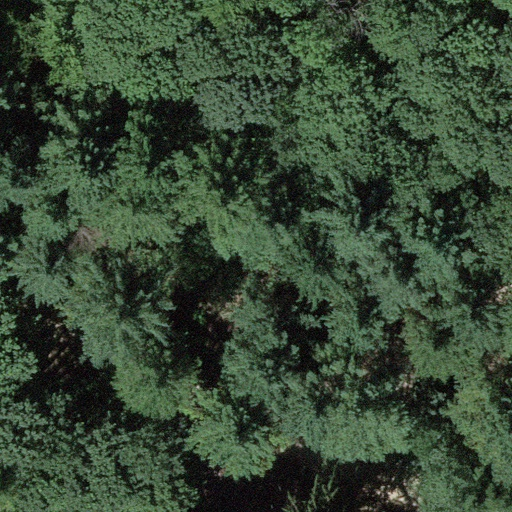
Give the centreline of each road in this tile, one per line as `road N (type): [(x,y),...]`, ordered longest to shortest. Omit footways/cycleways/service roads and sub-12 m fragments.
road 1 (track): [(460,511),(73,331)]
road 2 (track): [(318,448),(419,336),(511,299)]
